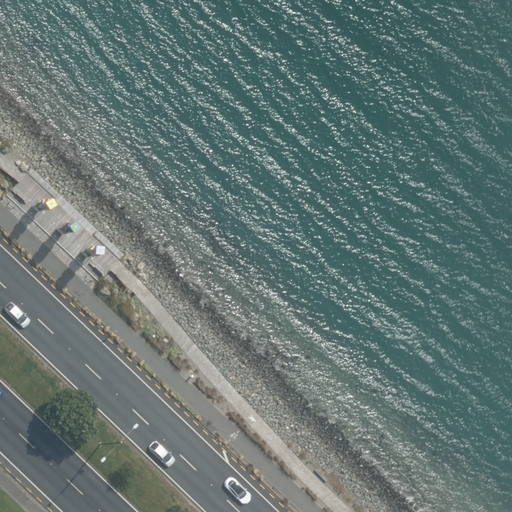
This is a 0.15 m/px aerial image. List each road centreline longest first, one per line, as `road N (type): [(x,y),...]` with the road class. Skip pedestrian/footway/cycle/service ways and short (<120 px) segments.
road 1 (trunk): [(0,279),(244,511)]
road 2 (trunk): [(95,511),(0,420)]
